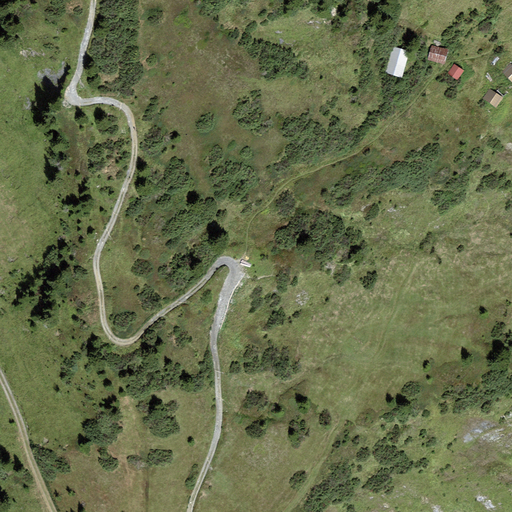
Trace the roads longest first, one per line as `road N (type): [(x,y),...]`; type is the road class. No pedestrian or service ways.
road 1 (track): [(93,0),(70,90),(75,102),(103,100),(126,110),(133,147),(96,256),(102,327),(119,342),(129,339),(222,261),(231,267)]
road 2 (track): [(231,267),(251,214),(282,182),(351,154),(437,70),(461,60)]
road 3 (track): [(231,267),(211,340),(215,427),(190,511)]
road 4 (track): [(56,511),(0,372)]
